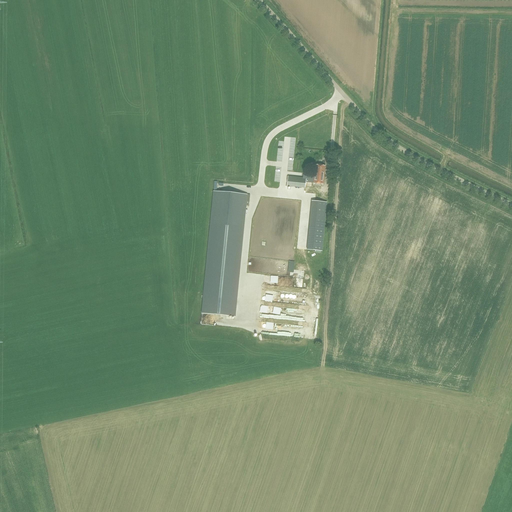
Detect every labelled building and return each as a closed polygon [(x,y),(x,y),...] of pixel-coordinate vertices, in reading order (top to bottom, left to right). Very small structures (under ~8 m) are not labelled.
[(315,165),(313,183),(323,184),(325,166),(315,165)] [(306,178),(288,176),(287,186),(305,188),(306,178)] [(245,205),(249,206),(250,195),(214,192),(204,297),(236,300),(245,205)] [(311,201),(307,250),(322,251),(327,202),(311,201)] [(236,300),(204,297),(202,314),(234,317),(236,300)] [(407,464),(409,457),(403,456),(401,463),(407,464)]
